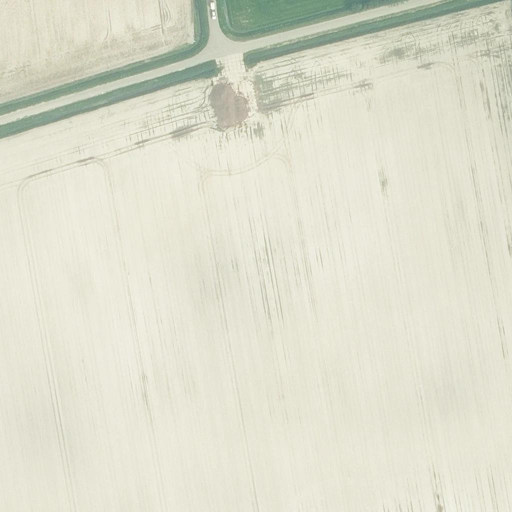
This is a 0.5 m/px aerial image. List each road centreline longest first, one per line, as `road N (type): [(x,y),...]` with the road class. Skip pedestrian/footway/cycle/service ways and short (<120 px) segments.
road 1 (unclassified): [(0,120),(219,52)]
road 2 (unclassified): [(219,52),(426,0)]
